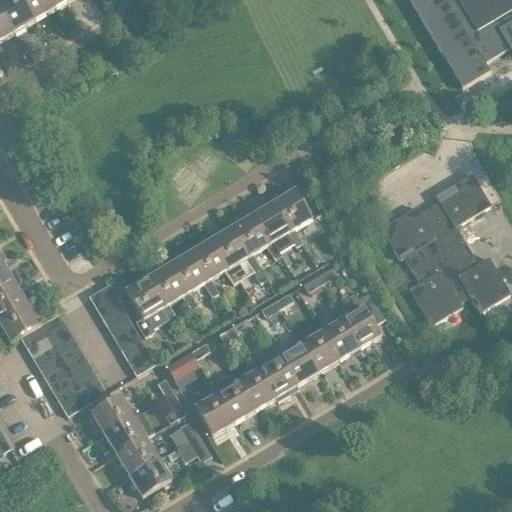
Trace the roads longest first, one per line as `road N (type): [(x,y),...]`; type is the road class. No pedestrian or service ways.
road 1 (residential): [(65,292),(270,178)]
road 2 (residential): [(192,498),(389,380)]
road 3 (residential): [(102,511),(13,360)]
road 4 (residential): [(65,292),(0,183)]
